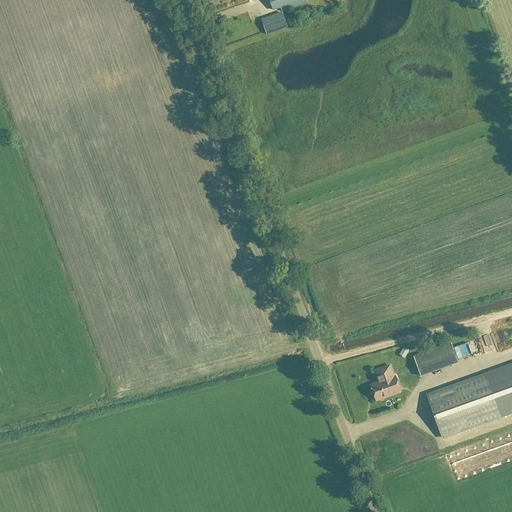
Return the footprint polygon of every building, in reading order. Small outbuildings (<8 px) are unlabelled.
[(304,0),(268,0),(272,11),(304,0)] [(493,327),(497,338),(511,332),(511,322),(511,321),(493,327)] [(413,356),(420,375),(458,362),(451,343),(413,356)] [(403,348),(400,353),(405,356),(409,351),(403,348)] [(511,364),(425,396),(441,439),(511,413),(511,364)] [(389,365),(374,370),(378,382),(370,385),(376,400),(400,391),(395,376),(393,376),(389,365)]
